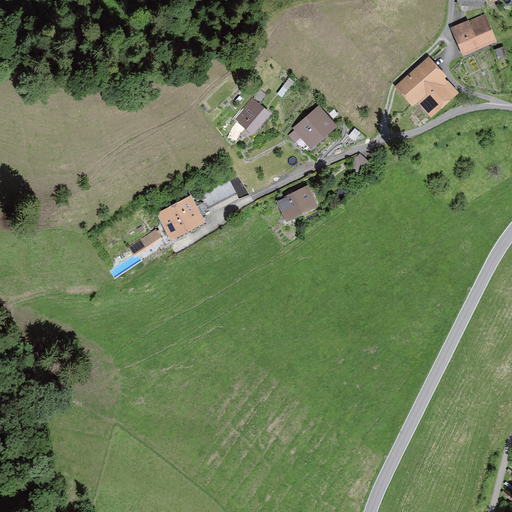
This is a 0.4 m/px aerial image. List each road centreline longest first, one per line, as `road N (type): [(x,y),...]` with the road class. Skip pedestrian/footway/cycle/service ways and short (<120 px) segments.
road 1 (residential): [(511,107),(465,109),(337,155),(212,219)]
road 2 (tertiary): [(371,511),(511,232)]
